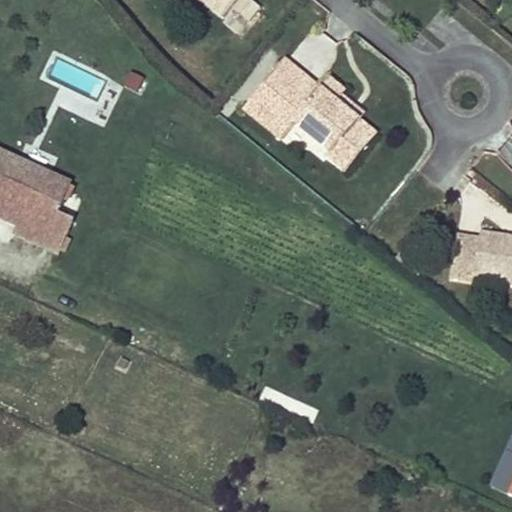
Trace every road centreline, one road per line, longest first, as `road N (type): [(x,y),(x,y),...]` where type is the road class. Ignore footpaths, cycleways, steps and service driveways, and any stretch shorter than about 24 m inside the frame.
road 1 (unknown): [(465,128),(448,155),(448,172),(509,233)]
road 2 (residential): [(435,75),(337,0)]
